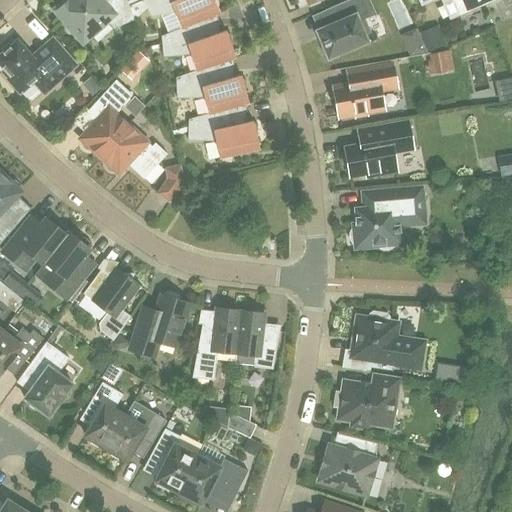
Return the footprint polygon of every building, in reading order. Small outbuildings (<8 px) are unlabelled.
[(64,0),(53,10),(83,45),(108,23),(114,29),(135,20),(126,0),(64,0)] [(143,0),(151,17),(175,13),(181,28),(181,29),(197,22),(197,23),(220,14),(215,2),(214,0),(143,0)] [(324,55),(327,56),(328,57),(328,58),(328,59),(330,59),(330,58),(366,43),(368,42),(367,41),(364,35),(370,32),(365,20),(370,18),(362,0),(348,0),(325,10),(331,25),(318,30),(316,31),(317,32),(322,44),(321,47),(324,55)] [(493,0),(454,0),(461,14),(493,0)] [(181,29),(181,28),(161,36),(163,57),(191,55),(196,71),(197,71),(212,66),(213,66),(236,58),(232,46),(230,33),(227,33),(226,30),(204,38),(197,23),(197,22),(181,29)] [(438,24),(420,31),(428,52),(446,45),(438,24)] [(417,29),(401,36),(410,56),(428,54),(417,29)] [(32,58),(17,41),(15,43),(13,40),(2,49),(4,52),(0,56),(0,63),(12,77),(9,80),(20,93),(34,81),(44,93),(76,65),(53,39),(32,58)] [(138,52),(121,71),(132,81),(150,62),(138,52)] [(446,52),(429,54),(430,61),(431,70),(449,67),(446,52)] [(368,116),(367,113),(383,110),(380,91),(396,88),(392,65),(346,73),(348,85),(334,87),(339,117),(354,115),(355,118),(368,116)] [(197,71),(196,71),(176,78),(177,99),(205,98),(209,114),(209,115),(226,110),(249,104),(246,91),(245,78),(242,78),(241,75),(218,82),(213,66),(212,66),(197,71)] [(511,77),(497,81),(502,102),(511,99),(511,77)] [(165,79),(161,81),(164,89),(173,87),(171,82),(165,79)] [(96,122),(80,139),(82,141),(82,144),(83,147),(86,150),(89,150),(92,150),(99,157),(128,125),(116,113),(133,95),(116,80),(88,110),(96,117),(96,122)] [(173,89),(164,91),(166,100),(170,99),(174,93),(173,89)] [(188,120),(188,127),(188,141),(216,141),(218,149),(220,159),(260,150),(257,137),(258,124),(254,124),(254,121),(230,126),(226,110),(209,115),(209,114),(188,120)] [(367,176),(397,171),(393,152),(413,149),(408,123),(356,132),(359,146),(345,148),(346,152),(342,154),(342,155),(344,165),(348,166),(350,176),(366,173),(367,176)] [(128,125),(99,157),(107,163),(106,166),(107,169),(110,171),(113,172),(116,172),(119,174),(128,164),(144,179),(167,154),(155,143),(151,148),(146,144),(147,142),(128,125)] [(175,132),(178,144),(185,142),(185,129),(175,132)] [(511,153),(497,157),(500,177),(511,174),(511,153)] [(182,175),(180,166),(167,169),(169,178),(182,175)] [(13,179),(9,180),(3,174),(0,177),(0,244),(17,225),(3,212),(22,192),(19,189),(19,186),(18,183),(16,180),(13,179)] [(357,224),(353,224),(353,227),(351,230),(350,234),(349,237),(350,240),(352,243),(355,246),(355,249),(377,247),(380,249),(383,250),(387,251),(390,250),(393,248),(396,245),(403,244),(401,226),(425,224),(422,187),(362,193),(364,209),(356,209),(357,224)] [(195,194),(188,189),(181,200),(188,205),(195,194)] [(30,217),(19,231),(2,252),(26,271),(35,259),(43,265),(69,233),(68,232),(66,235),(57,227),(59,224),(59,221),(52,215),(48,216),(41,225),(30,217)] [(35,275),(66,300),(95,264),(85,256),(92,247),(92,243),(85,238),(82,239),(80,242),(69,233),(43,265),(35,275)] [(101,270),(83,294),(107,312),(99,323),(100,331),(113,341),(131,317),(121,310),(139,285),(133,281),(134,274),(122,273),(115,268),(111,273),(106,273),(101,270)] [(11,271),(3,282),(19,295),(27,285),(11,271)] [(180,298),(178,295),(168,291),(165,293),(164,296),(161,295),(156,312),(143,308),(129,349),(153,357),(158,341),(175,347),(189,304),(179,301),(180,298)] [(196,364),(195,363),(192,378),(214,380),(218,352),(236,354),(240,314),(228,312),(229,310),(217,308),(215,320),(211,324),(203,323),(197,356),(196,364)] [(254,366),(254,367),(273,369),(280,332),(266,330),(263,325),(264,314),(253,312),(252,315),(240,314),(236,354),(235,364),(254,366)] [(369,365),(392,369),(392,365),(421,370),(425,342),(397,337),(399,322),(388,321),(389,318),(387,314),(374,312),(370,315),(370,318),(357,316),(352,346),(372,349),(369,365)] [(0,373),(16,354),(25,361),(43,338),(33,330),(29,334),(22,328),(12,340),(2,332),(0,334),(0,373)] [(119,335),(112,346),(118,350),(125,349),(129,343),(119,335)] [(37,409),(39,409),(49,416),(61,400),(64,398),(67,396),(69,393),(69,389),(72,384),(60,375),(59,372),(69,358),(51,345),(46,342),(29,366),(42,376),(30,392),(25,399),(28,401),(29,403),(30,405),(31,407),(33,408),(35,409),(37,409)] [(96,344),(92,349),(102,356),(108,347),(103,343),(96,344)] [(111,363),(101,378),(113,386),(123,370),(111,363)] [(436,380),(449,382),(451,365),(438,363),(436,380)] [(343,380),(341,393),(336,392),(334,407),(339,407),(337,420),(351,422),(351,427),(367,429),(368,424),(392,428),(400,377),(373,373),(371,385),(343,380)] [(89,404),(100,411),(85,436),(89,438),(90,442),(98,447),(102,446),(106,448),(125,416),(114,409),(123,395),(102,382),(89,404)] [(133,402),(125,416),(106,448),(110,450),(111,455),(118,459),(123,458),(126,460),(128,458),(132,451),(141,436),(152,442),(166,420),(145,408),(144,409),(133,402)] [(220,408),(219,424),(227,428),(229,409),(220,408)] [(256,425),(229,412),(227,428),(250,438),(256,425)] [(169,421),(165,429),(171,432),(175,424),(169,421)] [(165,429),(151,453),(166,461),(155,481),(158,483),(157,486),(168,492),(170,488),(179,493),(198,455),(176,444),(180,436),(171,432),(165,429)] [(366,495),(377,459),(373,458),(378,442),(356,437),(352,451),(333,446),(329,445),(318,481),(366,495)] [(249,439),(243,450),(255,456),(261,444),(249,439)] [(198,455),(179,493),(187,497),(185,500),(197,507),(199,503),(202,505),(212,484),(235,496),(248,471),(224,459),(220,467),(198,455)] [(25,506),(18,502),(16,502),(15,504),(8,500),(0,511),(26,511),(25,511),(26,509),(25,506)] [(354,511),(340,507),(323,501),(319,511),(313,511),(308,510),(307,511),(354,511)]
